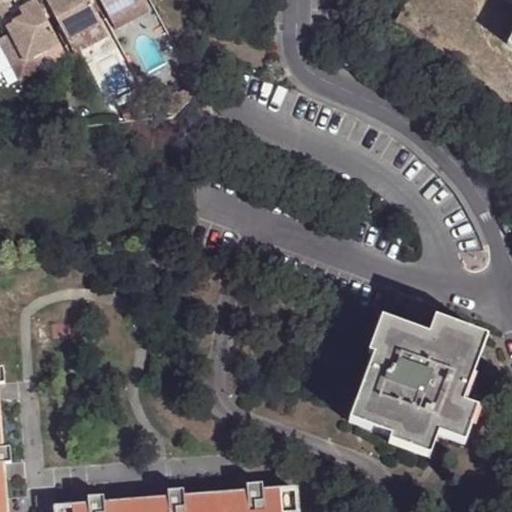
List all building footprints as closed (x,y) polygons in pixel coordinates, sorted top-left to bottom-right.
[(0,0),(0,19),(13,13),(6,0),(0,0)] [(22,14),(6,23),(24,59),(58,41),(37,0),(33,0),(19,8),(22,14)] [(48,0),(67,37),(100,21),(89,0),(48,0)] [(100,0),(109,16),(140,0),(100,0)] [(187,73),(180,77),(188,92),(195,88),(187,73)] [(154,118),(145,100),(137,104),(142,113),(138,115),(140,120),(154,118)] [(349,423),(390,438),(389,444),(429,458),(437,435),(464,445),(476,410),(462,404),(486,338),(435,319),(428,336),(381,319),(368,354),(374,357),(349,423)] [(294,511),(292,493),(260,495),(259,487),(242,489),(243,497),(243,507),(228,508),(228,499),(179,503),(179,495),(161,496),(162,505),(162,511),(147,511),(147,506),(136,507),(99,510),(99,502),(81,504),(81,511),(294,511)] [(243,497),(228,499),(228,508),(243,507),(243,497)]
